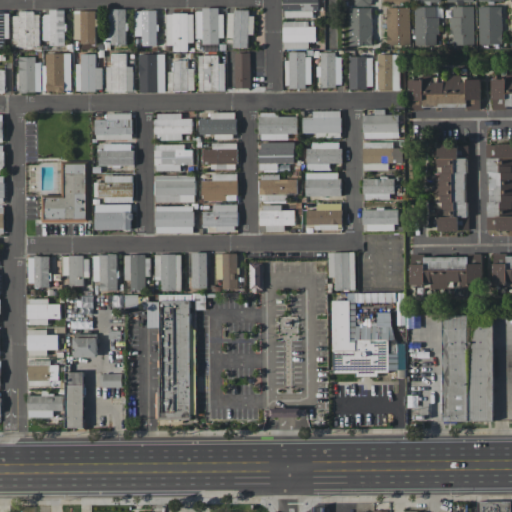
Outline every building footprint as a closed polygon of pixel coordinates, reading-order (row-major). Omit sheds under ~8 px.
[(316,17),(316,0),(283,0),(284,17),(316,17)] [(371,45),(371,0),(353,0),(354,7),(348,7),(348,45),(371,45)] [(452,6),(453,18),(450,18),(451,46),(474,45),(473,5),(452,6)] [(415,6),(413,45),(438,46),(439,7),(415,6)] [(502,44),(501,6),(478,6),(478,44),(502,44)] [(410,7),(387,7),(386,45),(409,46),(410,7)] [(126,9),(108,8),(107,43),(125,44),(126,9)] [(222,44),(221,8),(195,9),(195,38),(202,38),(202,44),(222,44)] [(95,10),(73,10),(74,42),(95,42),(95,10)] [(156,46),(157,10),(134,10),(134,36),(142,36),(142,45),(156,46)] [(248,48),(248,35),(252,35),(253,11),(227,10),(227,37),(232,37),(232,47),(248,48)] [(65,11),(43,11),(42,43),(65,44),(65,11)] [(39,12),(12,13),(13,47),(39,47),(39,12)] [(0,45),(8,45),(7,13),(0,13),(0,45)] [(168,13),(167,51),(187,51),(188,42),(193,42),(193,14),(168,13)] [(283,22),(283,48),(308,48),(308,42),(315,41),(315,22),(283,22)] [(250,87),(251,52),(233,52),(232,66),(230,66),(230,86),(250,87)] [(70,53),(43,53),(44,92),(71,92),(70,53)] [(76,90),(103,90),(102,67),(95,67),(95,53),(81,53),(81,64),(75,64),(76,90)] [(106,92),(133,92),(133,66),(126,66),(126,53),(111,53),(111,66),(106,66),(106,92)] [(310,87),(311,53),(288,53),(288,60),(284,60),(283,86),(310,87)] [(341,53),(320,53),(320,66),(316,66),(316,87),(341,86),(341,53)] [(165,54),(139,54),(140,92),(165,92),(165,54)] [(400,90),(399,54),(377,54),(378,91),(400,90)] [(198,56),(199,91),(225,90),(225,63),(219,63),(219,55),(198,56)] [(39,56),(18,57),(19,92),(40,92),(39,56)] [(372,56),(348,56),(348,88),(372,88),(372,56)] [(194,90),(194,68),(186,68),(186,60),(172,60),(172,71),(167,71),(168,91),(194,90)] [(492,79),(492,107),(511,106),(511,76),(511,92),(506,92),(505,79),(492,79)] [(480,77),(430,77),(430,91),(423,91),(423,79),(409,79),(409,106),(467,105),(467,110),(480,109),(480,77)] [(363,138),(399,138),(398,114),(385,115),(385,109),(374,109),(374,114),(363,115),(363,138)] [(341,110),(312,110),(312,117),(302,117),(303,133),(315,133),(315,138),(341,137),(341,110)] [(235,112),(210,112),(210,118),(199,118),(199,134),(214,134),(214,139),(235,139),(235,112)] [(297,116),(278,116),(278,112),(259,113),(259,140),(288,139),(288,133),(297,133),(297,116)] [(132,139),(132,113),(106,113),(106,119),(95,120),(95,140),(132,139)] [(192,118),(181,118),(181,113),(155,113),(155,140),(182,140),(182,133),(192,133),(192,118)] [(203,164),(210,164),(210,169),(237,168),(236,142),(211,143),(211,149),(202,149),(203,164)] [(277,171),(278,163),(294,163),(294,142),(260,142),(259,171),(277,171)] [(341,142),(307,142),(308,170),(329,169),(329,163),(341,163),(341,142)] [(392,142),(362,142),(363,170),(388,170),(388,162),(402,162),(402,147),(392,148),(392,142)] [(100,165),(133,165),(133,143),(100,143),(100,165)] [(488,230),(511,229),(511,143),(487,144),(488,230)] [(184,144),(154,144),(155,171),(180,170),(180,164),(192,164),(192,149),(184,150),(184,144)] [(468,231),(466,144),(436,145),(436,166),(442,166),(442,174),(433,174),(434,197),(437,197),(438,231),(468,231)] [(42,223),(87,222),(87,163),(64,163),(64,197),(41,197),(42,223)] [(340,195),(339,172),(305,173),(306,196),(340,195)] [(212,174),(212,180),(202,180),(202,201),(238,200),(237,173),(212,174)] [(296,179),(279,179),(279,174),(260,174),(260,201),(286,201),(286,194),(296,194),(296,179)] [(133,201),(132,175),(104,175),(104,181),(99,181),(99,201),(133,201)] [(195,202),(195,175),(155,175),(155,201),(195,202)] [(363,178),(363,199),(392,200),(393,178),(363,178)] [(341,203),(316,203),(316,210),(306,210),(307,230),(341,229),(341,203)] [(132,204),(94,204),(95,230),(132,229),(132,204)] [(237,204),(212,204),(212,211),(202,211),(202,225),(215,225),(215,231),(237,231),(237,204)] [(266,231),(284,231),(284,225),(295,225),(294,210),(281,210),(281,205),(260,205),(260,225),(266,225),(266,231)] [(155,233),(194,232),(193,206),(155,206),(155,233)] [(397,208),(364,209),(364,231),(397,230),(397,208)] [(355,290),(354,252),(328,252),(328,277),(334,277),(335,290),(355,290)] [(186,286),(208,286),(207,253),(185,253),(186,286)] [(237,253),(215,253),(216,279),(222,279),(222,289),(237,289),(237,253)] [(117,254),(93,255),(93,281),(99,281),(99,291),(118,290),(117,254)] [(181,290),(180,254),(154,254),(154,279),(160,279),(161,291),(181,290)] [(145,290),(145,276),(150,276),(150,255),(124,255),(124,279),(130,279),(131,290),(145,290)] [(27,286),(49,286),(50,256),(28,256),(27,286)] [(88,256),(62,256),(62,275),(69,275),(69,285),(83,285),(83,277),(89,277),(88,256)] [(493,286),(511,285),(511,256),(507,256),(507,263),(492,263),(493,286)] [(411,284),(431,284),(431,288),(447,288),(447,281),(459,281),(459,288),(469,288),(469,284),(482,284),(482,263),(468,263),(468,257),(424,257),(424,264),(411,264),(411,284)] [(248,263),(249,292),(261,292),(261,263),(248,263)] [(195,310),(205,310),(205,294),(160,294),(160,301),(147,301),(147,328),(158,327),(160,417),(197,417),(195,310)] [(28,325),(48,325),(48,318),(60,318),(60,303),(48,303),(48,298),(28,299),(28,325)] [(493,421),(493,322),(469,322),(469,315),(441,315),(442,421),(493,421)] [(57,335),(46,335),(46,329),(27,329),(28,355),(47,355),(47,350),(58,350),(57,335)] [(97,338),(73,337),(73,357),(97,357),(97,338)] [(58,365),(50,365),(50,360),(27,360),(28,386),(50,386),(50,380),(58,380),(58,365)] [(84,428),(84,372),(66,372),(65,428),(84,428)] [(121,373),(103,374),(103,387),(122,387),(121,373)] [(29,395),(29,417),(64,417),(64,395),(29,395)] [(511,511),(511,501),(477,502),(477,511),(511,511)]
